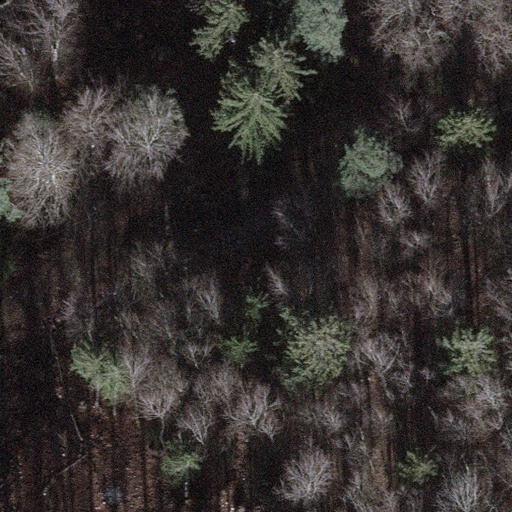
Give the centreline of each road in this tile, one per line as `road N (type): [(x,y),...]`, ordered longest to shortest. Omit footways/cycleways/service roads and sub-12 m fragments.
road 1 (track): [(0,339),(236,187),(511,87)]
road 2 (track): [(511,228),(461,280),(370,403),(321,511)]
